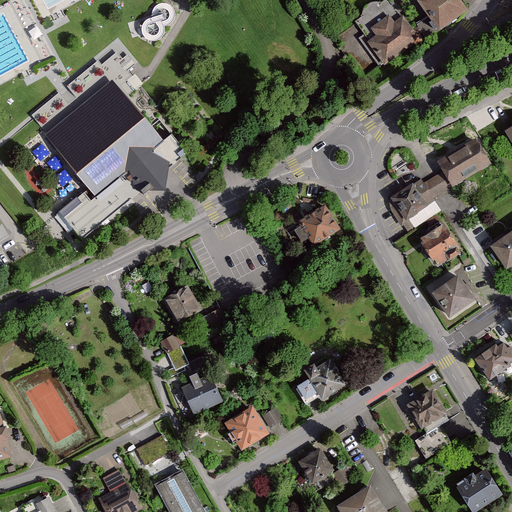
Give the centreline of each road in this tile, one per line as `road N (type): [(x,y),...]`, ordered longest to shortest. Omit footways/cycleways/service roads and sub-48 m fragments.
road 1 (residential): [(438,351),(214,489)]
road 2 (residential): [(214,489),(102,267)]
road 3 (tertiary): [(102,267),(316,164)]
road 4 (tertiary): [(343,135),(455,44),(489,0)]
road 5 (tertiary): [(438,351),(371,241),(348,183)]
road 6 (residential): [(511,53),(394,115),(359,143)]
road 7 (tertiary): [(511,472),(438,351)]
